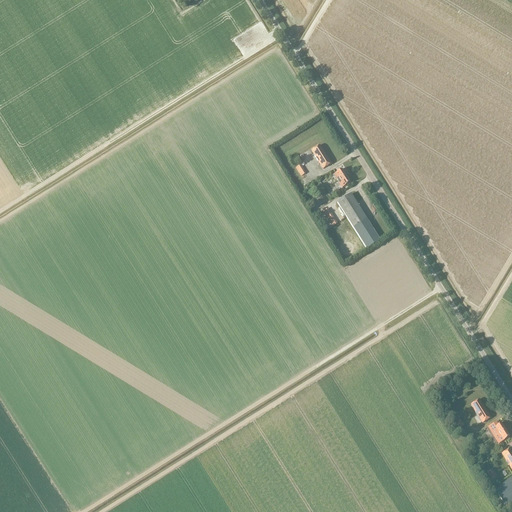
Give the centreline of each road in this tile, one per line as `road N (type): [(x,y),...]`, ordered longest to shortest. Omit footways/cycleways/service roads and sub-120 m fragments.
road 1 (unclassified): [(511,400),(260,0)]
road 2 (track): [(0,212),(242,58)]
